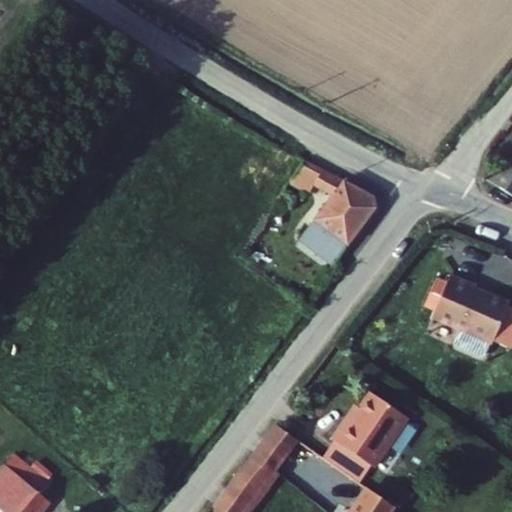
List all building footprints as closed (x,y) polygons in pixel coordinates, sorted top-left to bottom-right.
[(293,233),(336,264),(379,205),(305,158),(289,181),(316,201),(293,233)] [(511,158),(502,172),(492,167),(485,176),(511,189),(511,158)] [(474,277),(448,265),(429,307),(457,320),(451,332),(454,337),(476,347),(481,345),(487,333),(489,334),(507,294),(473,279),(474,277)] [(350,403),(332,430),(373,458),(407,409),(370,383),(354,406),(350,403)] [(246,511),(304,434),(276,416),(203,511),(391,511),(402,499),(380,485),(359,511),(246,511)] [(114,442),(93,471),(107,481),(128,452),(114,442)] [(42,511),(56,496),(21,469),(0,491),(0,511),(42,511)]
